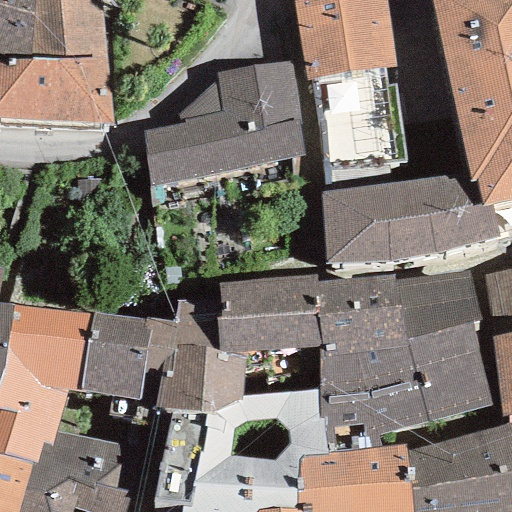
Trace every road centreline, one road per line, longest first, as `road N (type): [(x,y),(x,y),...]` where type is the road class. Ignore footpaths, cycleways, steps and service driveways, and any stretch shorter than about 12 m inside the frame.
road 1 (residential): [(0,142),(106,140),(140,123),(261,0)]
road 2 (unknown): [(140,123),(158,311)]
